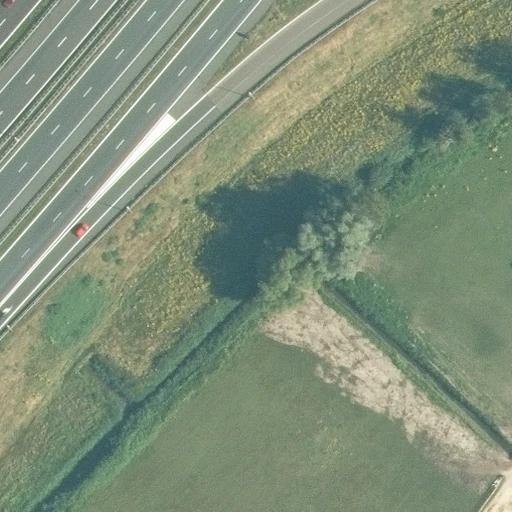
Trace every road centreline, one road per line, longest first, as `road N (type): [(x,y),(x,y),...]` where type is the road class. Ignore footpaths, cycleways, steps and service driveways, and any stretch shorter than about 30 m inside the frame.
road 1 (motorway): [(0,292),(61,248),(204,105),(336,0)]
road 2 (motorway): [(0,282),(243,0)]
road 3 (motorway): [(0,194),(166,0)]
road 4 (motorway): [(95,0),(0,109)]
